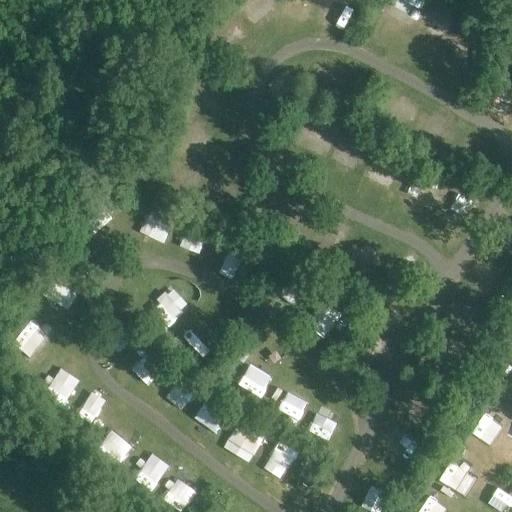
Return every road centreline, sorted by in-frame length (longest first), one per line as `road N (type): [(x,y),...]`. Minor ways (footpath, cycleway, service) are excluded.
road 1 (track): [(289,511),(101,373),(89,323),(102,253),(162,252),(210,269),(304,342),(371,409)]
road 2 (track): [(442,258),(406,231),(284,172),(249,128),(243,88),(258,58),(279,39),(309,38),(460,102),(511,144)]
